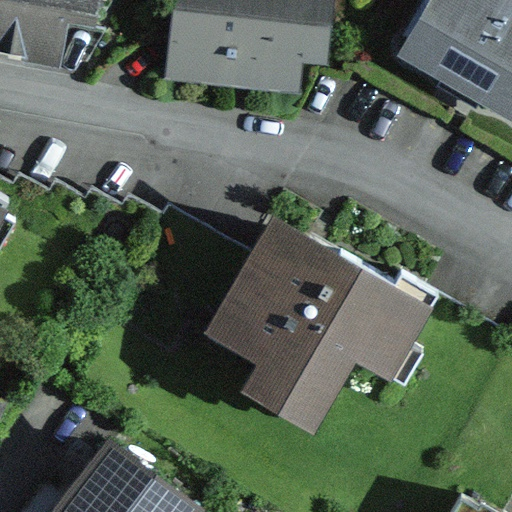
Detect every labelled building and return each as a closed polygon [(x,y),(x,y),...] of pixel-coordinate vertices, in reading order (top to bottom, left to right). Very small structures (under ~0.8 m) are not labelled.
[(109,0),(0,0),(0,36),(73,50),(82,0),(104,0),(109,1),(109,0)] [(350,0),(189,0),(183,71),(318,83),(321,51),(346,53),(350,0)] [(511,0),(440,0),(415,44),(511,99),(511,0)] [(25,196),(32,185),(0,167),(0,245),(8,232),(25,241),(45,208),(25,196)] [(258,369),(331,411),(372,341),(421,369),(439,337),(426,329),(458,274),(420,252),(414,262),(292,192),(222,312),(274,342),(258,369)] [(208,511),(221,495),(124,423),(57,511),(208,511)] [(511,511),(511,500),(473,478),(452,511),(511,511)]
